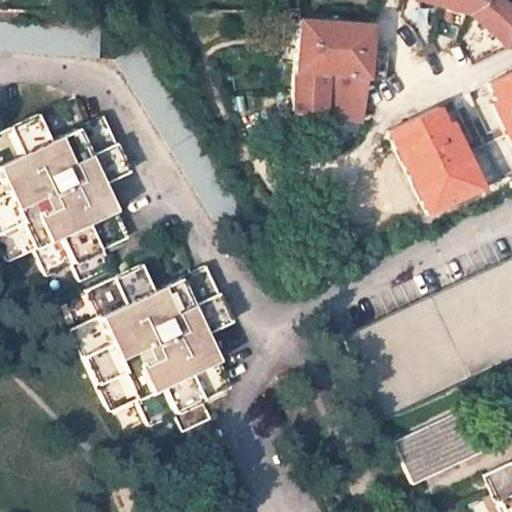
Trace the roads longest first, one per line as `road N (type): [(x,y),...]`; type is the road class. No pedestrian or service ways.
road 1 (residential): [(256,342),(101,88),(0,77)]
road 2 (residential): [(256,342),(511,213)]
